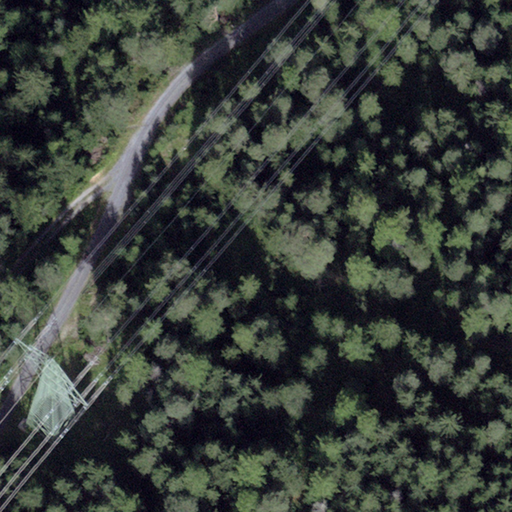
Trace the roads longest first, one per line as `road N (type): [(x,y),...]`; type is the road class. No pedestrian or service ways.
road 1 (track): [(0,444),(108,234),(142,137),(195,74),(278,0)]
road 2 (track): [(125,174),(0,302)]
